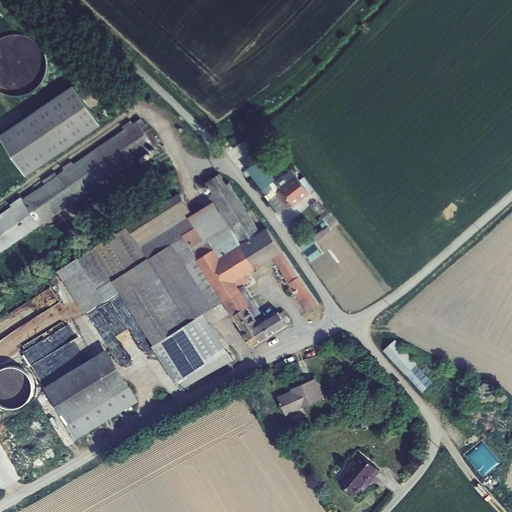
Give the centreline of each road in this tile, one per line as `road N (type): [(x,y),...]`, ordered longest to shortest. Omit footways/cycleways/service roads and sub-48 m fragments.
road 1 (unclassified): [(61,0),(212,142),(346,322)]
road 2 (unclassified): [(0,506),(210,387),(346,322)]
road 3 (unclassified): [(385,511),(429,459),(435,430),(346,322)]
road 4 (unclassified): [(346,322),(409,285),(511,195)]
